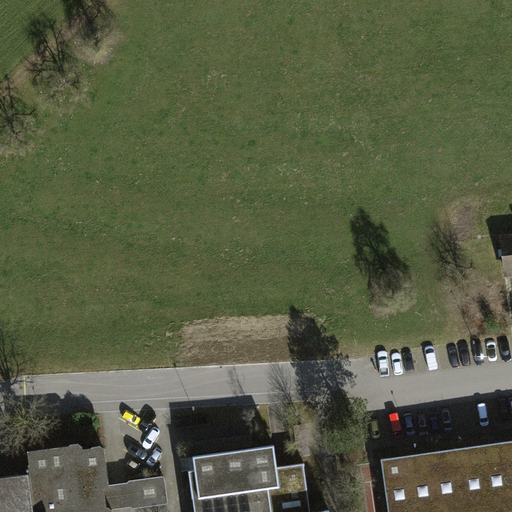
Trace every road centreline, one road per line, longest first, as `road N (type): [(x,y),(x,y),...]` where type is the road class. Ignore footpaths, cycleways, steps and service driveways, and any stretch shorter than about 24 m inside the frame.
road 1 (residential): [(511,382),(382,392),(317,377),(98,390)]
road 2 (track): [(114,0),(0,104)]
